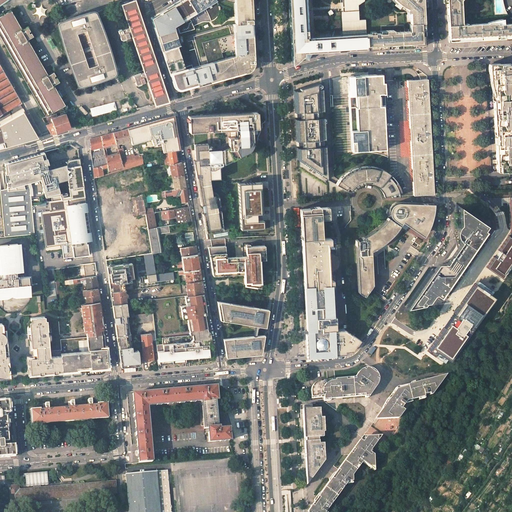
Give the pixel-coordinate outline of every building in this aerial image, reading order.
[(180,0),(155,16),(151,18),(162,51),(177,46),(180,45),(174,29),(178,28),(180,33),(194,29),(193,27),(203,22),(209,22),(212,21),(215,19),(217,17),(219,14),(219,11),(219,8),(219,5),(215,0),(180,0)] [(235,3),(236,24),(252,23),(250,0),(221,0),(222,1),(223,2),(225,3),(226,4),(228,4),(230,4),(232,4),(235,3)] [(364,1),(363,0),(289,0),(295,63),(307,54),(367,50),(366,48),(366,31),(365,19),(358,20),(358,5),(364,1)] [(394,0),(395,1),(401,6),(407,9),(407,11),(410,12),(411,29),(366,31),(366,48),(382,47),(412,45),(426,45),(424,6),(425,6),(424,0),(394,0)] [(443,0),(444,2),(445,1),(448,41),(449,41),(461,40),(496,38),(503,38),(504,38),(504,36),(511,35),(511,22),(503,23),(502,20),(487,22),(487,23),(462,24),(460,0),(443,0)] [(168,102),(135,1),(121,5),(124,12),(129,27),(126,28),(125,28),(119,29),(118,31),(121,40),(123,41),(127,40),(127,38),(130,38),(129,35),(131,34),(141,64),(144,73),(142,73),(140,73),(134,75),(133,76),(136,86),(138,87),(142,85),(142,84),(145,83),(144,80),(146,79),(155,106),(168,102)] [(58,21),(76,86),(117,74),(99,9),(58,21)] [(0,36),(45,116),(55,110),(65,105),(54,85),(59,82),(53,72),(48,75),(31,46),(27,39),(33,36),(27,26),(22,29),(19,25),(10,10),(4,14),(0,15),(0,36)] [(234,34),(218,39),(203,42),(209,63),(192,67),(194,73),(197,83),(209,80),(209,82),(227,77),(243,73),(242,70),(252,68),(249,59),(254,59),(252,23),(236,24),(233,24),(234,34)] [(173,83),(175,89),(175,90),(176,91),(177,91),(178,91),(190,88),(198,85),(197,83),(194,73),(192,67),(184,67),(177,46),(162,51),(172,83),(173,83)] [(0,114),(19,104),(21,103),(0,64),(0,114)] [(492,80),(492,82),(493,100),(510,99),(510,88),(511,88),(511,79),(511,77),(511,64),(489,65),(489,74),(492,74),(492,80)] [(351,149),(388,148),(386,104),(382,104),(382,93),(387,93),(386,72),(348,74),(351,149)] [(428,92),(427,76),(423,72),(419,73),(420,76),(420,79),(407,80),(407,87),(409,87),(409,99),(408,100),(409,120),(409,128),(411,128),(411,140),(410,140),(411,168),(412,168),(413,181),(412,181),(412,195),(433,194),(432,174),(430,133),(428,92)] [(321,82),(293,90),(294,112),(299,112),(299,113),(297,113),(297,118),(299,118),(299,119),(295,119),(296,141),(301,141),(301,142),(298,142),(299,147),(301,147),(296,148),(297,159),(327,179),(325,146),(319,146),(318,140),(324,139),(323,117),(317,118),(317,111),(323,111),(321,82)] [(494,116),(495,135),(511,134),(511,122),(511,108),(510,107),(510,99),(493,100),(494,116)] [(114,102),(90,108),(92,117),(117,110),(114,102)] [(38,138),(22,109),(0,122),(0,148),(32,140),(38,138)] [(257,112),(235,113),(234,113),(188,116),(188,118),(187,118),(187,121),(188,121),(189,132),(230,130),(250,129),(258,128),(257,112)] [(70,128),(65,113),(52,118),(53,122),(46,125),(51,134),(56,133),(70,128)] [(167,118),(149,123),(142,125),(146,140),(151,139),(153,145),(161,143),(163,153),(164,152),(167,152),(175,151),(178,150),(178,146),(177,143),(178,143),(176,132),(174,123),(171,124),(171,123),(170,122),(169,121),(168,121),(167,118)] [(131,144),(146,140),(142,125),(127,129),(130,140),(131,144)] [(127,129),(113,133),(116,143),(116,144),(118,143),(130,140),(127,129)] [(219,166),(245,153),(246,153),(248,151),(249,150),(250,148),(252,145),(252,143),(253,140),(252,137),(252,136),(251,136),(251,133),(250,129),(230,130),(230,137),(228,137),(228,146),(212,154),(208,154),(209,179),(220,178),(219,166)] [(113,133),(101,136),(103,146),(105,146),(108,145),(116,143),(113,133)] [(496,151),(496,171),(511,170),(511,139),(511,134),(495,135),(496,151)] [(101,136),(89,139),(90,150),(103,146),(101,136)] [(219,205),(218,195),(217,194),(216,193),(215,192),(213,191),(211,191),(209,179),(208,154),(207,144),(194,145),(195,161),(193,161),(201,204),(205,203),(206,212),(202,213),(205,232),(209,232),(210,238),(230,237),(229,228),(229,225),(223,226),(220,210),(216,211),(215,206),(219,205)] [(103,146),(90,150),(93,168),(107,164),(106,158),(105,153),(103,146)] [(108,157),(106,158),(107,164),(108,168),(109,174),(124,169),(121,160),(118,150),(116,150),(117,152),(115,152),(115,155),(108,157)] [(175,151),(167,152),(168,153),(169,164),(177,163),(175,152),(175,151)] [(31,204),(30,189),(28,182),(40,179),(45,197),(51,196),(52,201),(84,197),(81,177),(80,165),(79,159),(69,160),(66,163),(67,167),(66,167),(65,164),(47,169),(46,164),(48,164),(46,158),(44,152),(34,155),(5,163),(6,174),(8,174),(10,180),(6,181),(7,188),(0,190),(5,237),(34,234),(31,204)] [(125,159),(121,160),(124,169),(131,168),(133,167),(141,165),(139,157),(139,155),(125,159)] [(177,163),(169,164),(171,177),(172,177),(183,175),(181,162),(177,163)] [(107,164),(93,168),(94,178),(103,175),(102,169),(108,168),(107,164)] [(336,183),(336,184),(344,189),(345,188),(346,189),(346,187),(353,191),(355,188),(358,186),(361,185),(365,184),(365,183),(368,183),(372,184),(375,186),(378,188),(381,190),(383,193),(384,197),(391,195),(398,193),(401,192),(401,190),(400,189),(399,186),(397,182),(394,184),(393,181),(389,177),(391,175),(389,174),(383,170),(379,168),(374,167),(368,166),(364,166),(359,167),(354,168),(350,170),(345,173),(342,176),(336,183)] [(183,175),(172,177),(172,178),(173,183),(174,189),(185,187),(183,175)] [(261,182),(238,184),(241,229),(246,229),(246,230),(263,230),(262,228),(263,228),(263,220),(257,220),(256,214),(263,213),(261,182)] [(174,189),(172,189),(173,195),(180,194),(181,201),(187,200),(185,187),(174,189)] [(138,196),(135,197),(139,216),(146,214),(145,210),(142,194),(138,196)] [(46,247),(62,245),(64,258),(89,254),(87,243),(86,243),(85,241),(90,240),(89,231),(85,204),(85,199),(84,197),(52,201),(48,202),(50,211),(41,212),(43,230),(44,233),(45,243),(46,247)] [(434,204),(398,202),(393,205),(391,209),(391,214),(388,218),(401,227),(402,225),(424,232),(426,230),(427,230),(430,225),(432,216),(433,211),(434,204)] [(432,267),(406,307),(423,304),(424,302),(428,301),(434,295),(436,294),(440,297),(455,274),(485,230),(483,229),(486,224),(456,203),(458,216),(456,221),(454,226),(456,230),(459,233),(461,249),(452,262),(445,262),(441,268),(432,267)] [(107,205),(97,207),(102,227),(111,225),(107,205)] [(188,207),(182,208),(162,211),(163,218),(175,217),(174,214),(176,213),(178,224),(191,222),(189,212),(188,207)] [(301,230),(301,239),(321,238),(320,219),(329,219),(328,207),(300,209),(300,217),(301,230)] [(153,212),(146,214),(148,227),(148,229),(156,228),(154,212),(153,212)] [(371,251),(378,247),(379,247),(385,242),(391,238),(396,232),(401,227),(388,218),(383,224),(375,231),(368,235),(363,237),(363,238),(356,240),(359,292),(365,295),(367,292),(368,292),(368,291),(373,284),(371,251)] [(156,228),(148,229),(151,244),(158,242),(157,234),(169,232),(168,226),(156,228)] [(511,238),(511,237),(508,235),(486,267),(502,279),(511,263),(511,238)] [(211,247),(208,247),(212,273),(219,273),(219,274),(226,274),(226,272),(243,271),(243,274),(244,282),(248,283),(248,285),(260,287),(259,271),(257,272),(256,260),(258,260),(265,260),(264,246),(246,247),(246,255),(246,257),(226,258),(225,238),(210,239),(211,247)] [(158,242),(151,244),(152,252),(159,251),(168,250),(168,248),(166,249),(165,246),(161,247),(161,249),(159,249),(158,242)] [(0,295),(32,293),(30,276),(21,277),(18,243),(0,244),(0,256),(2,279),(0,280),(0,295)] [(195,245),(181,248),(182,257),(197,255),(195,245)] [(197,255),(182,257),(183,261),(183,266),(184,270),(199,268),(197,255)] [(149,274),(156,274),(153,260),(147,261),(146,261),(148,269),(140,270),(141,275),(149,274)] [(94,263),(84,265),(85,277),(95,276),(94,270),(94,263)] [(124,283),(129,282),(129,279),(133,278),(131,263),(107,266),(108,279),(110,292),(126,290),(133,289),(132,284),(124,286),(124,283)] [(199,268),(184,270),(186,282),(201,281),(199,268)] [(95,276),(85,277),(86,279),(87,290),(97,288),(96,278),(95,276)] [(48,280),(49,296),(56,295),(55,280),(48,280)] [(201,281),(186,282),(187,295),(203,293),(201,281)] [(493,297),(474,284),(462,301),(464,302),(455,315),(460,318),(455,326),(449,322),(429,352),(444,363),(448,358),(450,360),(493,297)] [(82,290),(82,291),(84,304),(99,301),(97,288),(87,290),(82,290)] [(126,290),(110,292),(110,293),(111,296),(113,296),(113,300),(111,301),(112,304),(119,304),(126,303),(126,297),(125,293),(126,293),(126,290)] [(206,314),(203,293),(187,295),(184,296),(186,305),(180,306),(182,318),(187,318),(190,335),(160,337),(161,344),(156,345),(158,363),(214,358),(213,354),(210,335),(209,332),(208,332),(205,315),(206,314)] [(103,332),(101,316),(99,301),(84,304),(81,304),(83,318),(84,331),(86,331),(87,335),(103,333),(103,332)] [(220,320),(237,322),(237,323),(247,325),(247,324),(255,325),(255,324),(257,325),(257,326),(261,326),(263,309),(220,301),(218,310),(220,320)] [(132,346),(131,334),(130,334),(127,307),(112,308),(114,317),(115,317),(116,319),(114,319),(121,366),(139,365),(138,349),(134,349),(131,350),(130,346),(132,346)] [(153,313),(134,315),(135,323),(154,321),(153,313)] [(44,316),(29,318),(30,322),(28,322),(29,333),(30,333),(30,340),(29,340),(30,347),(33,346),(35,358),(28,358),(29,373),(36,373),(38,373),(41,373),(43,372),(62,371),(60,350),(49,351),(46,320),(44,320),(44,316)] [(0,375),(8,375),(7,370),(8,367),(8,366),(7,364),(7,363),(6,356),(5,356),(4,343),(5,343),(4,341),(5,339),(5,337),(5,334),(4,333),(4,331),(2,331),(2,323),(0,323),(0,375)] [(75,345),(104,342),(103,333),(87,335),(87,338),(75,339),(75,345)] [(151,333),(140,334),(143,361),(154,360),(151,333)] [(232,338),(232,339),(225,339),(227,355),(255,352),(258,336),(255,336),(253,336),(232,338)] [(68,340),(60,340),(61,350),(60,350),(62,371),(80,369),(107,366),(107,364),(105,347),(104,342),(75,345),(75,339),(69,340),(68,340)] [(355,377),(355,379),(345,380),(345,378),(335,379),(335,381),(328,382),(328,380),(320,381),(315,382),(312,385),(311,388),(310,391),(311,399),(323,398),(323,401),(329,401),(329,399),(369,395),(377,383),(378,381),(378,377),(377,373),(373,370),(370,368),(366,368),(363,369),(360,371),(358,373),(355,377)] [(80,369),(62,371),(62,377),(81,375),(80,369)] [(401,408),(406,401),(432,394),(447,374),(407,385),(408,386),(397,389),(375,419),(398,418),(404,410),(401,408)] [(161,391),(133,394),(134,414),(133,414),(134,417),(135,417),(136,432),(135,433),(136,436),(137,445),(138,451),(137,451),(137,455),(138,455),(139,463),(152,461),(146,406),(198,401),(202,400),(204,429),(208,428),(209,442),(229,440),(228,428),(218,429),(218,427),(217,427),(216,420),(217,420),(217,416),(216,416),(215,400),(217,399),(216,387),(187,389),(184,389),(165,391),(161,391)] [(8,401),(0,402),(0,457),(6,457),(6,456),(10,456),(11,456),(15,456),(14,445),(3,446),(3,442),(8,442),(8,437),(7,437),(7,434),(7,433),(7,425),(6,425),(6,421),(6,417),(0,417),(0,413),(9,413),(8,401)] [(40,409),(30,409),(31,424),(108,418),(107,403),(97,403),(97,405),(81,407),(56,409),(40,410),(40,409)] [(307,477),(310,479),(324,461),(323,444),(318,444),(318,437),(323,437),(322,432),(324,432),(323,418),(320,418),(319,409),(304,409),(307,477)] [(317,497),(308,511),(309,511),(325,511),(346,484),(352,483),(352,475),(362,462),(374,471),(373,455),(369,452),(381,436),(362,436),(336,471),(317,497)] [(156,471),(125,474),(128,511),(171,511),(167,470),(156,471)] [(18,485),(9,486),(10,502),(116,493),(115,481),(72,485),(62,486),(19,490),(18,485)]
